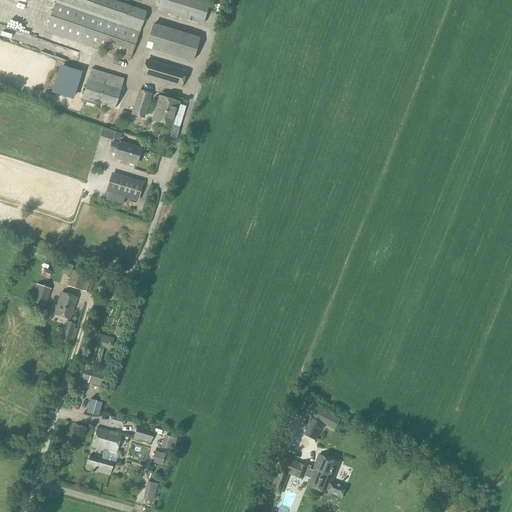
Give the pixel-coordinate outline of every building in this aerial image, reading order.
[(129,60),(146,13),(109,0),(55,0),(45,31),(129,60)] [(203,24),(209,3),(199,0),(160,0),(158,11),(203,24)] [(152,26),(145,47),(191,61),(198,40),(152,26)] [(180,89),(185,73),(146,61),(141,77),(180,89)] [(58,68),(50,93),(56,95),(70,100),(78,75),(64,70),(58,68)] [(115,108),(123,80),(91,70),(82,98),(115,108)] [(144,119),(151,93),(139,90),(132,115),(144,119)] [(172,126),(178,102),(159,97),(152,121),(172,126)] [(115,132),(113,139),(119,141),(121,134),(115,132)] [(118,144),(111,142),(109,151),(115,153),(113,159),(121,161),(120,163),(127,165),(128,163),(136,165),(140,148),(118,142),(118,144)] [(112,174),(107,191),(136,200),(141,184),(112,174)] [(66,244),(63,251),(69,253),(72,246),(66,244)] [(70,275),(73,266),(65,263),(62,272),(70,275)] [(80,290),(85,275),(72,271),(67,286),(80,290)] [(89,294),(93,281),(85,278),(81,291),(89,294)] [(45,306),(51,289),(36,284),(30,301),(45,306)] [(70,319),(77,298),(61,293),(54,314),(70,319)] [(72,345),(77,329),(74,328),(75,324),(66,322),(60,341),(72,345)] [(110,339),(96,335),(93,344),(108,349),(110,339)] [(103,351),(95,349),(91,362),(99,364),(103,351)] [(101,383),(104,374),(85,369),(83,378),(101,383)] [(90,399),(87,411),(98,414),(101,402),(90,399)] [(316,439),(323,424),(316,420),(321,410),(313,406),(308,414),(314,417),(306,434),(316,439)] [(150,444),(155,430),(138,425),(134,439),(150,444)] [(116,453),(121,434),(97,428),(92,447),(104,450),(101,460),(90,457),(88,464),(94,466),(93,471),(109,475),(113,464),(105,461),(108,451),(116,453)] [(172,452),(176,438),(169,436),(164,449),(172,452)] [(155,450),(153,456),(164,459),(166,454),(155,450)] [(309,466),(294,460),(295,456),(287,453),(273,491),(281,494),(289,473),(309,481),(307,486),(327,494),(328,492),(342,497),(346,486),(332,481),(339,463),(318,455),(313,470),(311,469),(312,465),(309,464),(309,466)] [(157,486),(147,484),(143,500),(153,502),(157,486)] [(280,509),(287,511),(290,511),(298,493),(288,489),(280,509)]
